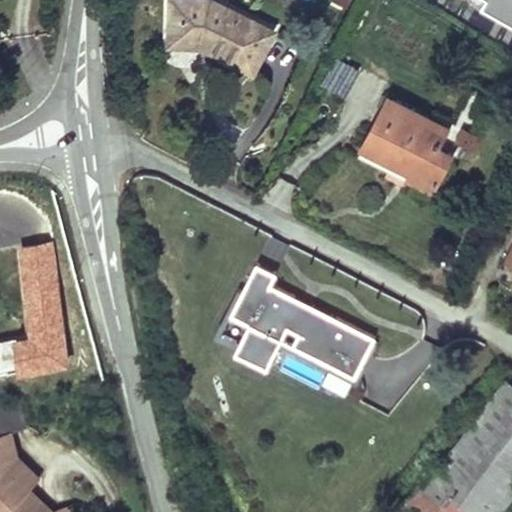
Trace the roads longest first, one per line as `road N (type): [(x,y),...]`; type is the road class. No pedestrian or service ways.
road 1 (unclassified): [(114,306),(168,511)]
road 2 (unclassified): [(114,306),(101,139)]
road 3 (unclassified): [(76,153),(82,205),(114,306)]
road 4 (residential): [(101,139),(84,8)]
